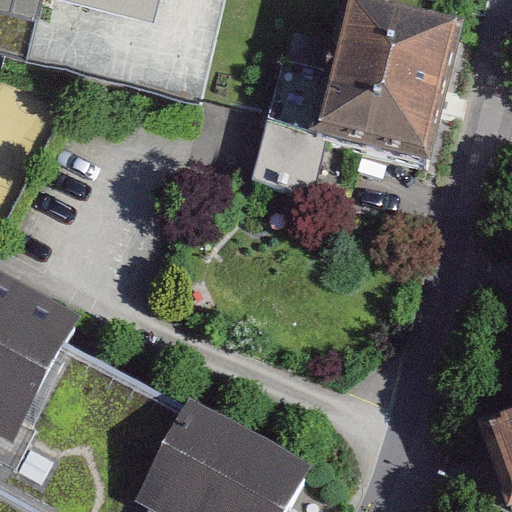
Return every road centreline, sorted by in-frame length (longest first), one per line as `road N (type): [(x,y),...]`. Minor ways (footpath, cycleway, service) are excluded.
road 1 (residential): [(418,437),(90,308),(129,163)]
road 2 (residential): [(511,30),(418,437)]
